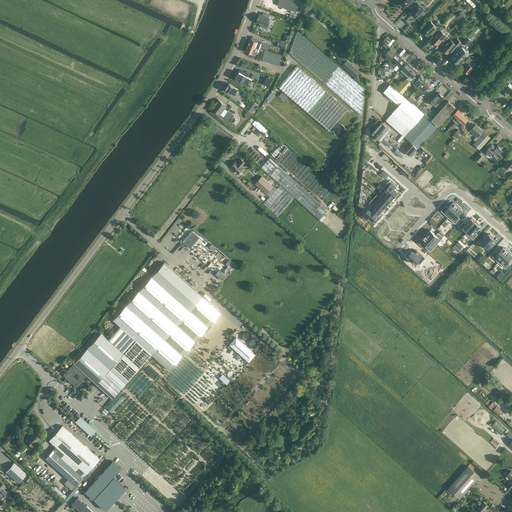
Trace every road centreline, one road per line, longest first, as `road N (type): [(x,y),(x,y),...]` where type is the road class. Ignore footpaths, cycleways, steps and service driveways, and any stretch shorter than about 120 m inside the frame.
road 1 (tertiary): [(0,373),(212,94),(255,0)]
road 2 (track): [(0,215),(38,235),(189,34),(203,0)]
road 3 (tertiary): [(484,106),(387,23)]
